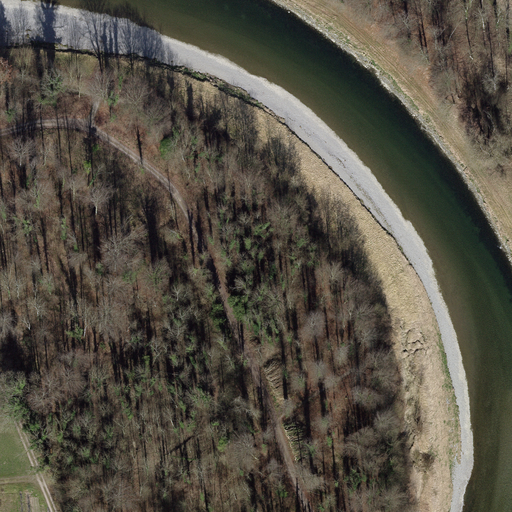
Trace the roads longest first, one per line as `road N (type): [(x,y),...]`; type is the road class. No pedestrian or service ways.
road 1 (track): [(275,420),(210,261),(161,178),(91,126),(33,124),(0,134)]
road 2 (track): [(0,378),(54,511)]
